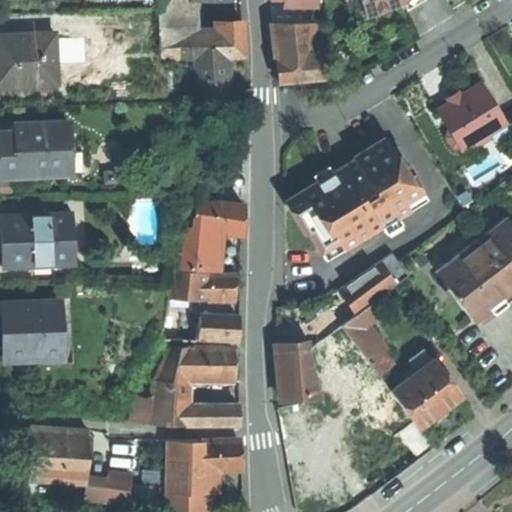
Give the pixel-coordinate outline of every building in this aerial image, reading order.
[(189,22),(189,0),(155,0),(156,23),(189,22)] [(361,0),(368,15),(406,1),(406,0),(361,0)] [(406,0),(406,1),(410,9),(423,0),(406,0)] [(193,58),(218,57),(217,34),(189,35),(189,22),(156,23),(157,61),(169,61),(169,59),(193,58)] [(243,22),(217,23),(217,34),(218,57),(228,57),(244,56),(243,22)] [(312,23),(273,23),(274,37),(276,61),(308,57),(312,23)] [(61,31),(0,31),(0,79),(61,79),(61,72),(61,36),(61,31)] [(72,36),(61,36),(61,72),(72,72),(72,36)] [(322,54),(308,57),(276,61),(278,82),(325,77),(322,54)] [(229,100),(228,57),(218,57),(193,58),(195,101),(229,100)] [(445,105),(438,110),(451,132),(446,135),(456,151),(463,147),(466,152),(471,148),(490,136),(507,125),(480,83),(470,89),(460,96),(445,105)] [(442,100),(445,105),(460,96),(457,90),(442,100)] [(2,175),(72,173),(70,122),(31,123),(32,134),(1,135),(2,157),(2,175)] [(493,141),(490,136),(471,148),(475,153),(493,141)] [(286,199),(318,250),(335,239),(341,248),(397,214),(392,206),(418,190),(385,137),(354,156),(360,166),(344,176),(338,166),(286,199)] [(345,162),(338,166),(344,176),(360,166),(354,156),(345,162)] [(243,202),(216,199),(216,204),(194,202),(193,213),(192,225),(192,228),(216,230),(240,233),(241,219),(243,202)] [(179,212),(178,224),(192,225),(193,213),(179,212)] [(438,264),(476,315),(505,294),(511,288),(511,214),(510,212),(438,264)] [(2,267),(75,265),(74,213),(1,215),(2,243),(2,267)] [(213,264),(216,230),(192,228),(192,225),(178,224),(173,269),(208,269),(213,264)] [(335,314),(342,324),(372,301),(407,277),(393,258),(328,298),(309,307),(309,326),(324,322),(335,314)] [(199,317),(201,298),(186,298),(186,273),(172,271),(157,339),(196,341),(197,337),(199,317)] [(234,273),(186,273),(186,298),(201,298),(234,298),(234,286),(234,273)] [(365,359),(377,375),(390,366),(381,353),(385,351),(366,326),(382,314),(372,301),(342,324),(340,325),(365,359)] [(62,304),(7,306),(8,333),(9,356),(31,355),(64,354),(62,304)] [(306,308),(273,308),(272,325),(309,326),(306,308)] [(238,318),(199,317),(197,337),(227,338),(238,338),(238,318)] [(308,347),(310,353),(314,372),(327,369),(365,359),(340,325),(308,347)] [(300,340),(273,343),(273,357),(301,354),(306,354),(306,348),(300,348),(300,340)] [(146,423),(185,424),(186,408),(187,382),(188,346),(168,346),(151,378),(149,397),(146,423)] [(199,346),(188,346),(187,382),(231,382),(232,365),(232,347),(207,347),(199,346)] [(407,360),(415,371),(430,360),(421,349),(407,360)] [(310,353),(306,354),(301,354),(303,394),(302,394),(302,399),(320,396),(314,372),(310,353)] [(75,354),(64,354),(31,355),(32,369),(76,367),(75,354)] [(303,394),(301,354),(273,357),(275,376),(277,396),(302,394),(303,394)] [(389,391),(417,427),(437,411),(457,396),(430,360),(415,371),(389,391)] [(379,380),(367,364),(355,372),(368,388),(379,380)] [(432,447),(417,427),(389,391),(347,410),(341,412),(340,413),(344,432),(363,486),(396,473),(406,466),(432,447)] [(129,423),(146,423),(149,397),(132,397),(129,423)] [(237,407),(186,408),(185,424),(237,424),(237,407)] [(61,429),(28,428),(27,453),(85,455),(86,430),(61,429)] [(236,438),(201,440),(203,470),(206,469),(238,468),(237,453),(236,438)] [(162,487),(162,492),(164,492),(175,492),(205,492),(206,469),(203,470),(201,440),(163,440),(162,487)] [(84,481),(85,455),(27,453),(26,479),(84,481)] [(161,508),(162,492),(162,487),(154,487),(154,508),(161,508)] [(174,511),(175,492),(164,492),(163,511),(174,511)] [(204,511),(205,492),(175,492),(174,511),(204,511)]
